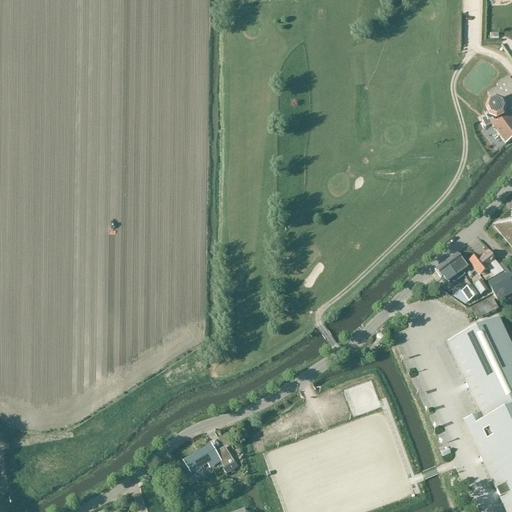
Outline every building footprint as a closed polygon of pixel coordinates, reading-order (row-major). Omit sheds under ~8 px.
[(511,84),(508,79),(496,85),(498,89),(487,94),(491,104),(487,106),(484,114),(487,119),(482,122),(485,129),(491,127),(498,137),(505,146),(511,141),(511,84)] [(349,185),(353,189),(363,180),(359,176),(349,185)] [(511,210),(493,226),(511,249),(511,210)] [(479,278),(488,271),(494,279),(503,273),(495,263),(487,252),(479,258),(477,256),(468,263),(479,278)] [(467,269),(463,265),(456,255),(448,262),(454,270),(450,274),(453,277),(454,276),(456,277),(467,269)] [(447,284),(456,277),(454,276),(453,277),(450,274),(454,270),(448,262),(435,272),(441,280),(443,279),(447,284)] [(511,270),(511,271),(504,263),(498,267),(503,273),(505,275),(487,284),(496,299),(497,301),(511,292),(511,270)] [(480,297),(488,291),(482,282),(474,288),(480,297)] [(468,304),(478,297),(471,287),(461,294),(468,304)] [(476,321),(497,311),(492,301),(471,311),(476,321)] [(511,511),(511,350),(497,319),(447,343),(482,419),(474,423),(476,427),(467,431),(504,511),(511,511)] [(224,449),(215,454),(211,447),(183,464),(190,475),(217,459),(224,470),(223,470),(226,477),(236,471),(233,465),(234,464),(224,449)] [(438,452),(440,458),(449,455),(446,449),(438,452)]
